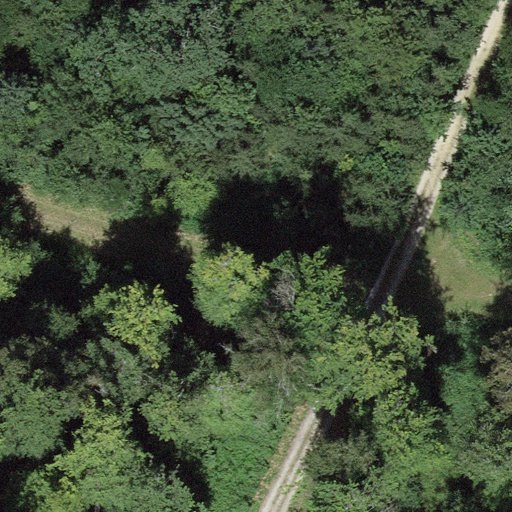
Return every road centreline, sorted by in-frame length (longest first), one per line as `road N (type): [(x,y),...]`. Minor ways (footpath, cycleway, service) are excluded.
road 1 (track): [(505,0),(358,297),(266,511)]
road 2 (track): [(0,189),(358,297)]
road 3 (track): [(511,296),(358,297)]
